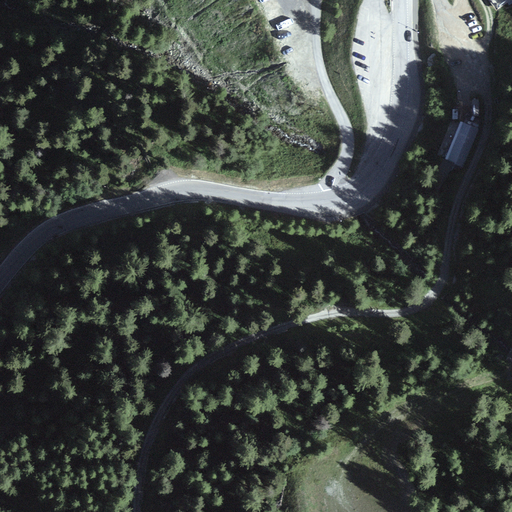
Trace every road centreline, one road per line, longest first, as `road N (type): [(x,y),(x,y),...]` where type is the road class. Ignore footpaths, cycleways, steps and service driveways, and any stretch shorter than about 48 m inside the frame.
road 1 (track): [(141,511),(143,457),(166,406),(200,364),(235,343),(331,316),(405,315),(443,285),(488,119),(467,45)]
road 2 (tertiary): [(0,281),(53,226),(172,192),(321,200)]
road 3 (tertiary): [(321,200),(357,186),(385,149),(401,78),(399,0)]
road 4 (residential): [(309,0),(322,71),(347,137),(346,160),(321,200)]
